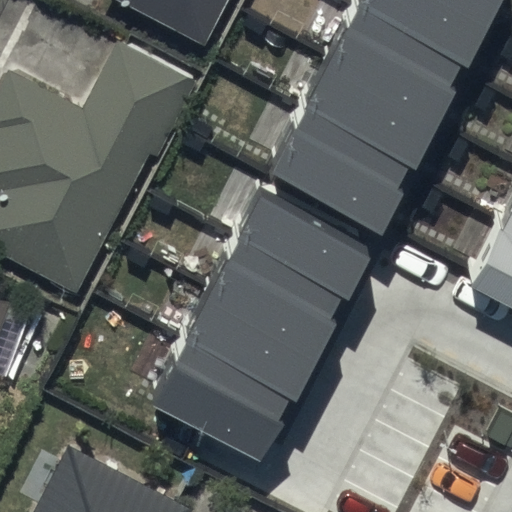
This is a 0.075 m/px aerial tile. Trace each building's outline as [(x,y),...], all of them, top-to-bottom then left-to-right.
[(470,0),(335,0),(144,372),(251,427),(470,0)] [(150,0),(203,27),(216,0),(150,0)] [(78,89),(6,52),(0,62),(0,235),(73,273),(143,136),(154,141),(191,68),(110,27),(78,89)] [(511,159),(462,257),(511,282),(511,159)] [(0,315),(10,289),(0,284),(0,315)] [(178,511),(188,494),(64,429),(20,511),(178,511)]
